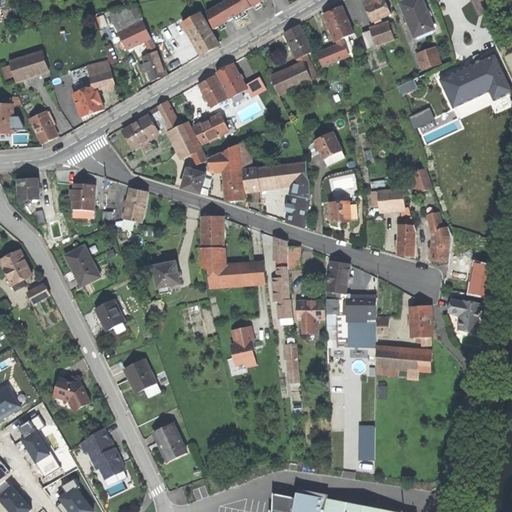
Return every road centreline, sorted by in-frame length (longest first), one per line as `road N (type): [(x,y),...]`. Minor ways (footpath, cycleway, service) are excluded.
road 1 (residential): [(428,283),(126,178),(72,144)]
road 2 (residential): [(0,208),(37,250),(161,502)]
road 3 (secondary): [(72,144),(285,20)]
